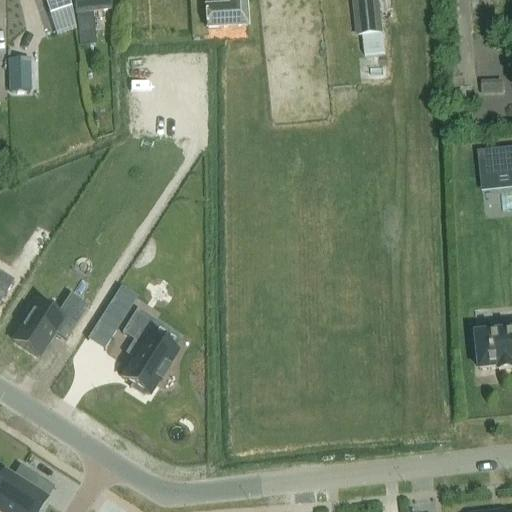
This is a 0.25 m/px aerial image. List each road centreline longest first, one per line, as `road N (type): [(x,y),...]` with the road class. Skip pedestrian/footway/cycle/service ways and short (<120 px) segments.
road 1 (residential): [(511,461),(162,492),(111,464)]
road 2 (residential): [(111,464),(0,391)]
